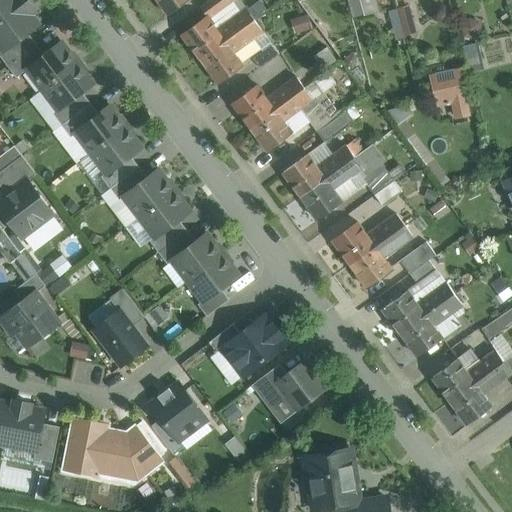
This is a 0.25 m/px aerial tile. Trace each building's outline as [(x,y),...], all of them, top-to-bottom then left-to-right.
[(0,0),(0,20),(27,0),(0,0)] [(27,0),(0,20),(0,45),(3,50),(4,50),(28,32),(39,24),(32,14),(36,11),(27,0)] [(158,0),(168,14),(186,0),(158,0)] [(208,17),(184,35),(201,58),(226,40),(255,19),(247,8),(242,12),(233,0),(232,0),(213,15),(209,18),(208,17)] [(209,0),(205,3),(213,15),(232,0),(209,0)] [(360,0),(347,0),(353,18),(364,15),(360,0)] [(408,6),(398,8),(404,29),(413,26),(408,6)] [(255,19),(226,40),(233,51),(263,30),(255,19)] [(28,32),(4,50),(3,50),(0,52),(0,55),(8,65),(36,43),(28,32)] [(226,40),(201,58),(218,82),(243,64),(233,51),(226,40)] [(45,55),(27,68),(27,69),(43,89),(78,62),(62,41),(45,55)] [(36,43),(8,65),(17,77),(27,69),(27,68),(45,55),(36,43)] [(78,62),(43,89),(58,109),(58,110),(82,91),(93,83),(78,62)] [(296,76),(267,97),(276,109),(305,88),(296,76)] [(460,77),(433,83),(438,104),(465,98),(460,77)] [(258,85),(234,103),(251,127),(276,109),(267,97),(258,85)] [(305,88),(276,109),(283,119),(300,108),(312,98),(305,88)] [(82,91),(58,110),(58,109),(53,113),(62,124),(91,103),(82,91)] [(325,95),(303,111),(309,120),(317,131),(339,115),(325,95)] [(99,114),(91,103),(62,124),(71,136),(76,132),(99,114)] [(91,153),(127,127),(111,105),(99,114),(76,132),(91,153)] [(283,119),(276,109),(251,127),(267,150),(309,120),(303,111),(300,108),(283,119)] [(339,115),(317,131),(325,142),(354,121),(346,110),(339,115)] [(91,153),(106,173),(131,154),(141,146),(127,127),(91,153)] [(15,145),(0,155),(0,171),(22,155),(15,145)] [(308,154),(283,171),(301,195),(355,156),(347,146),(317,167),(308,154)] [(369,147),(355,157),(363,167),(362,168),(366,174),(381,163),(369,147)] [(111,188),(139,166),(131,154),(106,173),(101,176),(111,188)] [(22,155),(0,171),(0,184),(8,195),(27,181),(36,173),(22,155)] [(355,157),(301,195),(318,219),(343,201),(334,188),(362,168),(363,167),(355,157)] [(366,174),(362,177),(367,184),(374,194),(394,180),(381,163),(366,174)] [(139,166),(111,188),(120,200),(124,196),(124,195),(148,177),(139,166)] [(362,168),(334,188),(343,201),(367,184),(362,177),(366,174),(362,168)] [(148,177),(124,195),(124,196),(139,216),(174,190),(159,169),(148,177)] [(511,177),(503,181),(511,201),(511,177)] [(394,180),(374,194),(383,205),(402,191),(394,180)] [(8,195),(0,201),(0,204),(22,234),(51,213),(27,181),(8,195)] [(174,190),(139,216),(155,236),(155,237),(179,219),(190,210),(174,190)] [(396,213),(367,234),(375,246),(405,225),(396,213)] [(179,219),(155,237),(155,236),(150,240),(159,252),(187,230),(179,219)] [(358,222),(333,240),(350,264),(375,246),(367,234),(358,222)] [(0,225),(0,248),(1,249),(0,249),(10,263),(22,254),(0,225)] [(405,225),(375,246),(383,256),(412,236),(405,225)] [(187,230),(159,252),(168,263),(173,260),(172,259),(196,241),(187,230)] [(196,241),(172,259),(173,260),(188,280),(223,253),(207,233),(196,241)] [(426,241),(401,260),(410,273),(429,259),(436,254),(426,241)] [(375,246),(350,264),(368,287),(393,269),(383,256),(375,246)] [(223,253),(188,280),(203,300),(203,301),(221,287),(239,274),(223,253)] [(57,294),(72,282),(64,270),(70,265),(62,254),(39,272),(57,294)] [(429,259),(410,273),(417,283),(436,269),(429,259)] [(37,273),(14,290),(23,301),(36,291),(36,292),(46,285),(37,273)] [(447,282),(417,303),(425,314),(455,293),(447,282)] [(221,287),(203,301),(203,300),(198,304),(207,315),(229,298),(221,287)] [(145,316),(123,288),(110,298),(119,309),(120,309),(133,326),(145,316)] [(408,290),(383,308),(400,332),(425,314),(417,303),(408,290)] [(23,301),(0,318),(12,334),(17,330),(28,345),(59,322),(36,292),(36,291),(23,301)] [(455,293),(425,314),(433,325),(463,305),(455,293)] [(119,309),(94,328),(122,365),(148,345),(133,326),(120,309),(119,309)] [(240,333),(223,346),(223,347),(245,375),(289,341),(267,312),(240,333)] [(425,314),(400,332),(417,355),(442,337),(433,325),(425,314)] [(233,323),(209,342),(217,351),(223,347),(223,346),(240,333),(233,323)] [(496,350),(467,371),(475,382),(504,361),(496,350)] [(457,358),(433,376),(450,400),(475,382),(467,371),(457,358)] [(325,389),(304,360),(283,375),(277,380),(299,409),(325,389)] [(504,361),(475,382),(483,393),(511,372),(504,361)] [(276,366),(257,380),(264,390),(277,380),(283,375),(276,366)] [(475,382),(450,400),(467,424),(492,406),(483,393),(475,382)] [(195,392),(163,416),(169,424),(184,443),(215,419),(195,392)] [(31,403),(15,400),(14,404),(0,401),(0,442),(36,450),(37,450),(42,422),(45,410),(30,407),(31,403)] [(127,432),(95,426),(95,420),(74,416),(70,435),(66,452),(67,452),(63,470),(91,475),(93,466),(128,473),(135,482),(164,460),(159,453),(149,460),(127,432)] [(164,449),(142,420),(127,432),(149,460),(159,453),(164,449)] [(60,426),(42,422),(37,450),(36,450),(34,457),(53,461),(60,426)] [(190,449),(184,443),(169,424),(160,431),(181,457),(190,449)] [(350,448),(306,455),(310,479),(314,478),(319,510),(341,506),(359,503),(359,502),(350,448)] [(194,482),(175,458),(168,463),(187,488),(194,482)] [(176,487),(165,492),(167,497),(178,492),(176,487)] [(359,503),(341,506),(341,511),(389,511),(387,498),(359,502),(359,503)]
